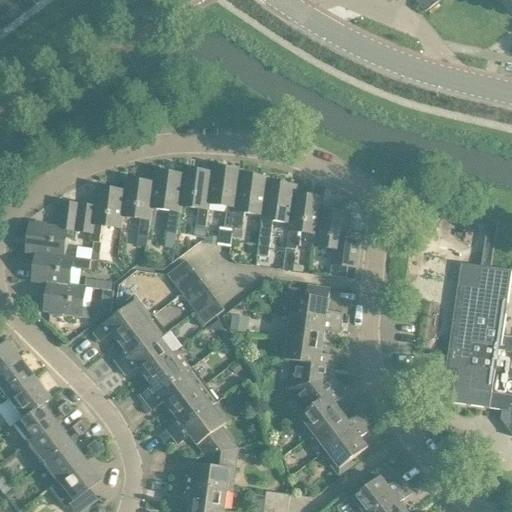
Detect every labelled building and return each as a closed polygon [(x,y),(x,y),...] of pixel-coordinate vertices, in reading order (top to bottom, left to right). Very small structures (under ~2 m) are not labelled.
[(0,0),(0,33),(0,34),(45,0),(0,0)] [(415,0),(425,12),(439,0),(415,0)] [(212,167),(212,173),(208,203),(209,203),(227,206),(224,228),(233,229),(240,175),(241,175),(241,171),(212,167)] [(184,169),(183,175),(184,175),(180,205),(198,208),(196,226),(206,227),(209,203),(208,203),(212,173),(184,169)] [(155,172),(154,183),(151,207),(152,207),(170,210),(167,233),(176,234),(180,205),(184,175),(183,175),(155,172)] [(240,175),(233,229),(232,238),(241,239),(245,212),(263,215),(268,183),(269,179),(241,175),(240,175)] [(126,180),(124,191),(125,192),(122,215),(122,216),(140,218),(136,246),(146,247),(152,207),(151,207),(154,183),(126,180)] [(263,215),(258,246),(268,247),(272,220),(290,222),(294,194),(295,194),(296,186),(268,183),(263,215)] [(94,207),(79,205),(76,230),(77,230),(77,231),(91,233),(90,241),(93,242),(99,243),(102,225),(121,227),(122,216),(122,215),(125,192),(124,191),(97,188),(94,207)] [(290,222),(286,248),(283,270),(293,272),(298,232),(316,234),(317,234),(320,210),(321,210),(323,198),(295,194),(294,194),(290,222)] [(76,230),(79,205),(61,203),(58,227),(45,225),(46,224),(36,223),(36,224),(30,223),(27,252),(36,254),(36,253),(63,257),(63,256),(91,260),(93,242),(90,241),(91,233),(77,231),(77,230),(76,230)] [(317,234),(316,234),(315,246),(334,249),(332,264),(356,268),(360,242),(345,240),(347,229),(348,229),(349,220),(348,220),(349,214),(321,210),(320,210),(317,234)] [(497,226),(487,225),(481,266),(461,263),(445,372),(456,373),(451,403),(511,411),(511,336),(503,336),(511,272),(511,270),(491,268),(497,226)] [(204,238),(204,237),(206,228),(195,226),(194,237),(204,238)] [(204,237),(204,238),(204,243),(217,245),(218,237),(208,236),(208,237),(204,237)] [(36,253),(36,254),(33,282),(48,284),(49,283),(69,286),(69,285),(71,267),(89,270),(91,260),(63,256),(63,257),(36,253)] [(193,270),(186,260),(167,275),(174,285),(193,270)] [(201,281),(193,270),(174,285),(182,295),(201,281)] [(201,281),(182,295),(189,305),(209,291),(201,281)] [(49,283),(48,284),(45,311),(50,312),(50,314),(59,315),(60,313),(80,316),(79,318),(98,320),(100,309),(82,306),(85,287),(69,285),(69,286),(49,283)] [(308,285),(308,292),(290,289),(286,317),(291,317),(340,323),(342,314),(327,312),(330,288),(308,285)] [(209,291),(189,305),(197,314),(216,300),(209,291)] [(147,321),(151,318),(134,296),(120,307),(123,311),(94,333),(100,341),(112,332),(119,341),(147,321)] [(224,310),(216,300),(197,314),(205,325),(224,310)] [(147,321),(119,341),(126,351),(114,360),(120,367),(160,338),(166,333),(154,316),(151,318),(147,321)] [(291,317),(288,337),(288,338),(323,343),(324,331),(339,333),(340,323),(291,317)] [(288,338),(288,337),(283,337),(280,359),(291,361),(291,360),(334,366),(336,357),(321,354),(323,343),(288,338)] [(160,338),(120,367),(126,376),(138,367),(145,376),(173,355),(160,338)] [(0,374),(20,360),(5,340),(0,344),(0,374)] [(177,352),(173,355),(145,376),(152,385),(140,394),(146,402),(190,370),(177,352)] [(20,360),(0,374),(0,392),(6,400),(34,379),(20,360)] [(291,360),(291,361),(288,380),(293,397),(305,413),(340,386),(333,376),(334,366),(291,360)] [(193,368),(190,370),(146,402),(152,410),(164,401),(171,410),(206,385),(193,368)] [(6,400),(20,419),(21,419),(41,404),(49,398),(34,379),(6,400)] [(206,385),(171,410),(178,420),(167,429),(172,437),(212,407),(212,406),(216,403),(218,401),(206,385)] [(305,413),(296,419),(310,437),(314,434),(342,413),(334,403),(346,394),(340,386),(305,413)] [(73,410),(66,401),(57,408),(63,417),(73,410)] [(212,407),(172,437),(178,444),(190,435),(206,456),(206,457),(235,450),(233,444),(221,428),(230,421),(216,403),(212,406),(212,407)] [(21,419),(20,419),(12,425),(27,444),(55,423),(41,404),(21,419)] [(349,422),(342,413),(314,434),(326,450),(327,451),(366,421),(360,413),(349,422)] [(71,427),(78,436),(87,429),(81,420),(71,427)] [(327,451),(326,450),(322,453),(339,476),(353,465),(350,461),(368,448),(360,438),(372,429),(366,421),(327,451)] [(70,442),(55,423),(27,444),(42,463),(70,442)] [(95,439),(85,446),(92,455),(102,448),(95,439)] [(85,461),(70,442),(42,463),(56,482),(85,461)] [(235,450),(206,457),(205,466),(195,464),(194,476),(179,474),(177,484),(227,491),(232,492),(237,455),(235,450)] [(85,461),(56,482),(48,489),(63,508),(67,505),(72,511),(81,511),(97,500),(88,489),(99,481),(85,461)] [(1,477),(0,477),(0,490),(3,494),(10,488),(1,477)] [(370,511),(405,485),(400,478),(388,487),(381,477),(363,490),(360,486),(346,497),(357,511),(370,511)] [(227,491),(177,484),(176,493),(191,495),(189,507),(222,511),(223,511),(227,491)] [(412,493),(405,485),(370,511),(405,511),(407,511),(400,502),(412,493)] [(266,492),(264,504),(288,508),(290,495),(266,492)]
